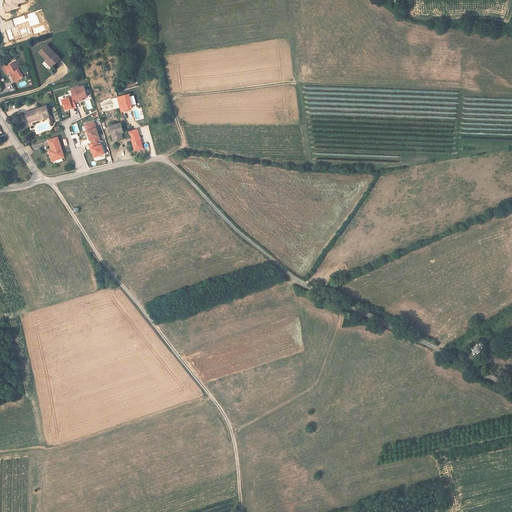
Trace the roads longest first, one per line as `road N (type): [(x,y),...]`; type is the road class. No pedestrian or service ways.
road 1 (track): [(241,511),(229,424),(105,265),(51,179)]
road 2 (track): [(161,159),(182,147),(172,109),(179,95),(293,83)]
road 3 (unclassified): [(257,246),(167,160)]
